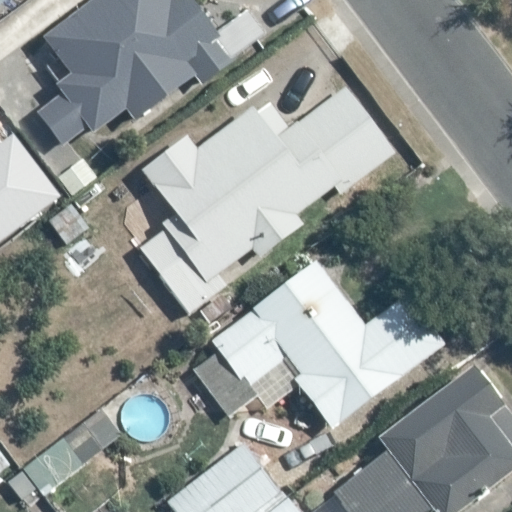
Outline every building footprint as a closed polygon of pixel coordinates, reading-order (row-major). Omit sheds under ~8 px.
[(55,98),(33,115),(59,149),(82,132),(86,137),(118,113),(127,125),(189,78),(195,86),(263,35),(242,8),(208,34),(183,0),(82,0),(34,36),(62,74),(46,86),(55,98)] [(250,114),(246,109),(189,151),(177,135),(132,168),(172,222),(135,250),(184,316),(224,287),(216,276),(249,252),(254,260),(319,211),(313,203),(335,187),(339,192),(391,154),(342,89),(287,130),(266,102),(250,114)] [(69,146),(42,169),(69,201),(96,178),(69,146)] [(0,166),(0,188),(11,180),(0,166)] [(211,353),(188,370),(225,420),(252,400),(261,413),(294,388),(326,431),(437,349),(401,301),(361,330),(311,264),(204,344),(211,353)] [(463,383),(459,378),(374,440),(384,454),(306,511),(305,511),(464,511),(511,477),(511,423),(476,374),(463,383)] [(250,511),(279,491),(244,442),(162,502),(169,511),(250,511)] [(299,511),(288,497),(267,511),(299,511)]
